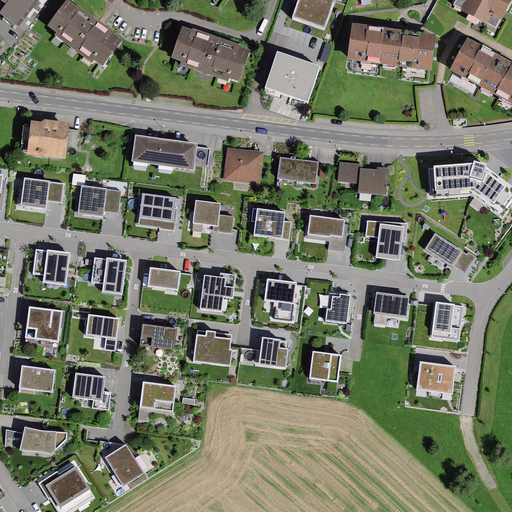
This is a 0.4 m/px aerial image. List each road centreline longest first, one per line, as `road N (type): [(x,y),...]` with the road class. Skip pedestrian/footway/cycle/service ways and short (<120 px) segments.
road 1 (tertiary): [(0,94),(363,140),(445,141)]
road 2 (residential): [(140,245),(116,429)]
road 3 (residential): [(119,7),(138,18),(177,15),(254,36),(273,0)]
road 4 (residential): [(23,229),(4,374)]
road 5 (residential): [(483,291),(363,275)]
road 6 (residential): [(483,291),(468,411)]
